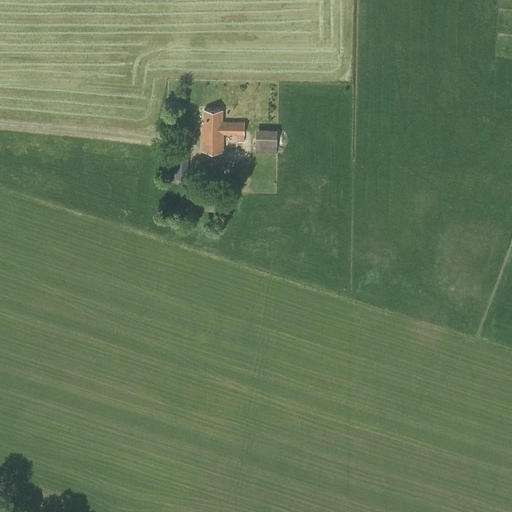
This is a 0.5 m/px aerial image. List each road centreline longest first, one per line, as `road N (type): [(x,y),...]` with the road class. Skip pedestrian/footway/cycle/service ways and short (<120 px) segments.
road 1 (unknown): [(0,169),(187,173)]
road 2 (unknown): [(0,127),(146,139)]
